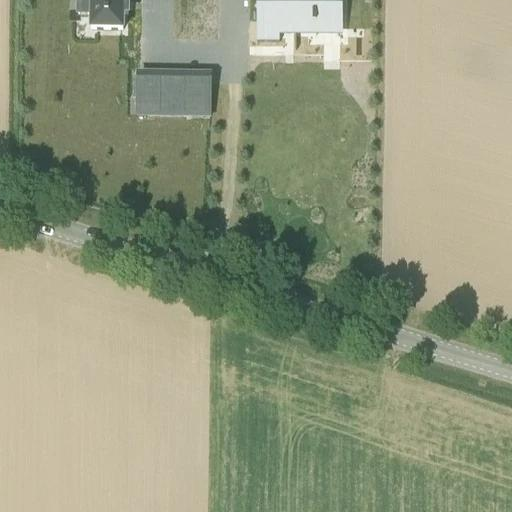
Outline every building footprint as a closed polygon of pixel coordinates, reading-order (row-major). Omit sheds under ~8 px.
[(87,0),(87,16),(91,16),(91,18),(91,32),(122,32),(123,17),(127,17),(127,0),(87,0)] [(339,1),(259,0),(259,27),(277,27),(277,35),(316,35),(316,28),(338,28),(339,1)] [(315,113),(351,113),(351,73),(316,72),(315,113)] [(161,118),(161,100),(137,100),(137,117),(161,118)] [(185,118),(186,101),(161,100),(161,118),(185,118)] [(210,101),(186,101),(185,118),(209,119),(210,101)]
